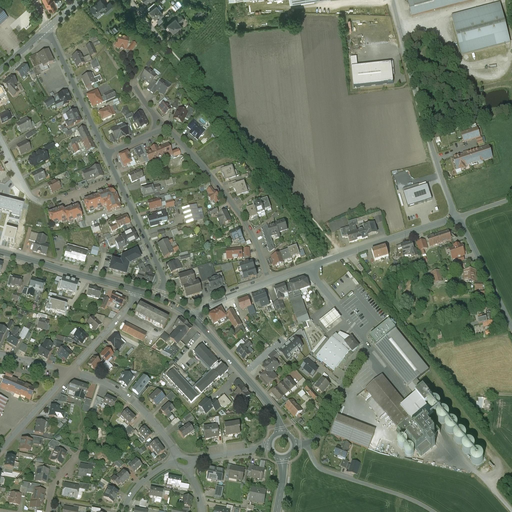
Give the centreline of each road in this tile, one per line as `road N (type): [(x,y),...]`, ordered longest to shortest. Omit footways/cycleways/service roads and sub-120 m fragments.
road 1 (residential): [(105,153),(159,130),(174,135),(235,208),(269,281)]
road 2 (unclassified): [(392,0),(456,217)]
road 3 (unclassified): [(309,267),(365,344),(316,438),(306,443)]
road 4 (residential): [(105,153),(161,271),(159,298)]
road 5 (unclassified): [(309,267),(456,217)]
road 6 (unclassified): [(432,511),(325,471),(306,443)]
road 7 (secondary): [(192,317),(263,396),(280,433)]
road 8 (secondary): [(0,251),(139,291)]
road 9 (residential): [(176,455),(126,395),(70,371)]
road 10 (residential): [(47,28),(105,153)]
road 11 (unclassified): [(456,217),(511,326)]
